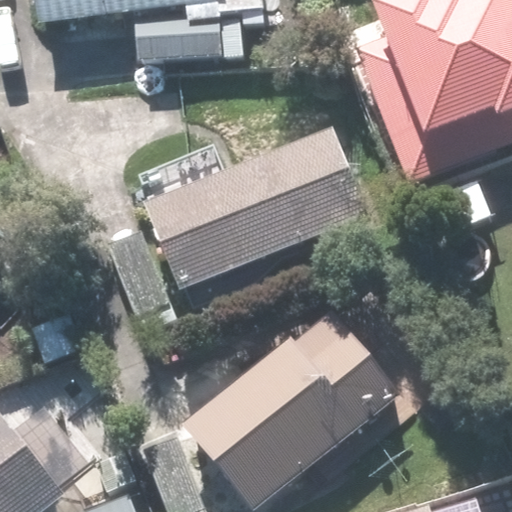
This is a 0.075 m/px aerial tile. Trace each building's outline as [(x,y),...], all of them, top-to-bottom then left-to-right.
[(21,0),(24,31),(125,25),(128,73),(239,66),(237,37),(257,35),(254,0),(21,0)] [(381,56),(420,170),(511,138),(511,9),(490,17),(484,0),(452,0),(443,3),(441,0),(392,0),(409,46),(381,56)] [(172,308),(361,231),(324,142),(225,182),(218,165),(129,202),(172,308)] [(225,511),(261,511),(391,402),(325,324),(174,452),(225,511)] [(52,511),(60,506),(0,434),(0,511),(52,511)] [(126,511),(123,503),(101,511),(126,511)]
